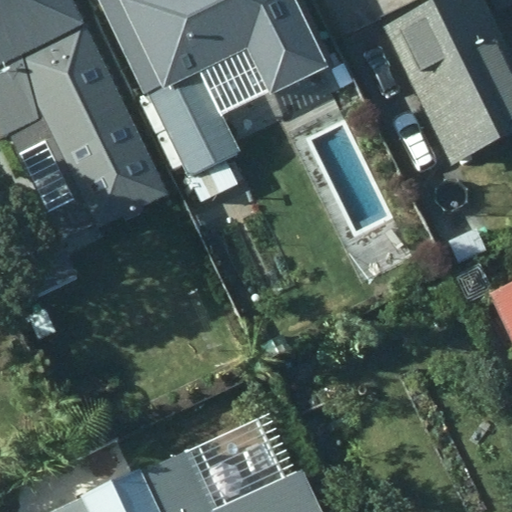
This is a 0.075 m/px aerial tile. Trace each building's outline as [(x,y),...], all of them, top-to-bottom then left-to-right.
[(0,0),(0,133),(18,168),(122,113),(62,0),(0,0)] [(141,0),(164,42),(245,0),(141,0)] [(511,75),(475,0),(446,0),(373,34),(442,175),(452,170),(474,217),(511,197),(511,75)] [(192,66),(135,93),(180,189),(236,163),(192,66)] [(49,209),(0,231),(0,274),(17,309),(82,277),(49,209)] [(511,288),(482,302),(511,366),(511,288)] [(306,511),(262,421),(61,511),(306,511)]
